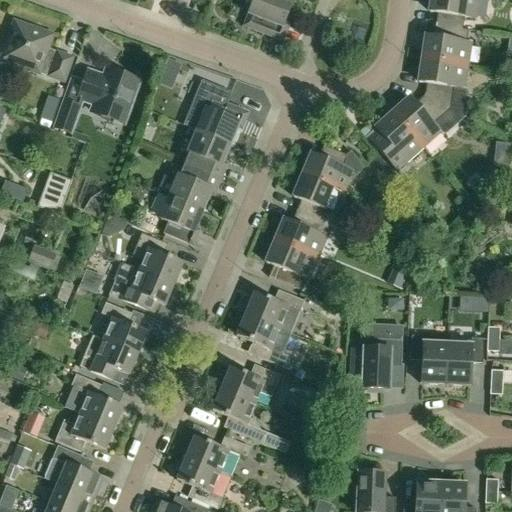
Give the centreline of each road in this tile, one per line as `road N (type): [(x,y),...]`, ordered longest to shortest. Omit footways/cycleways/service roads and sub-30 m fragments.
road 1 (residential): [(110,511),(294,76)]
road 2 (residential): [(72,0),(294,76)]
road 3 (residential): [(294,76),(331,89),(373,75),(392,49),(400,0)]
